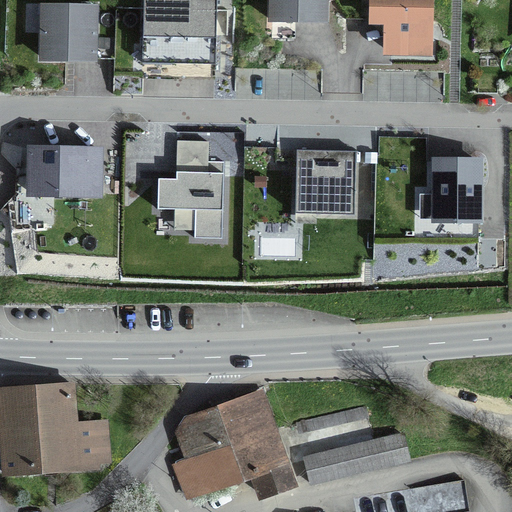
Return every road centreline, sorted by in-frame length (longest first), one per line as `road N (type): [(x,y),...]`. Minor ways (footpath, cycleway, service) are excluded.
road 1 (residential): [(0,109),(511,114)]
road 2 (primary): [(511,344),(216,367)]
road 3 (primary): [(216,367),(0,361)]
road 4 (residential): [(74,511),(145,459),(216,367)]
